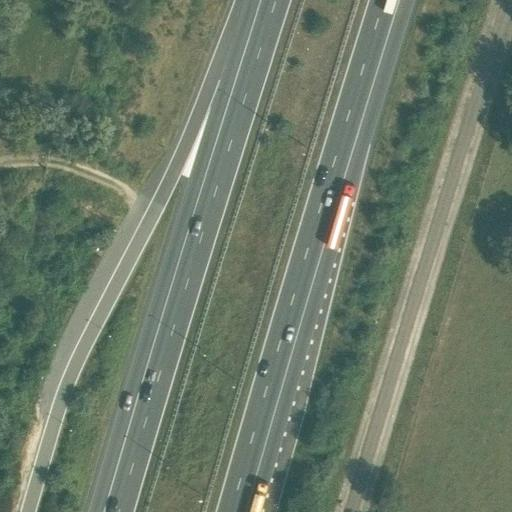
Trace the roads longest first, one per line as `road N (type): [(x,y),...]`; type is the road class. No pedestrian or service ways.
road 1 (unknown): [(268,0),(204,98),(77,362),(27,511)]
road 2 (motorway): [(269,0),(111,511)]
road 3 (unclassified): [(350,511),(507,0)]
road 4 (motorway): [(237,511),(391,0)]
road 5 (track): [(0,162),(76,167),(106,180),(148,221)]
road 6 (track): [(0,152),(29,0)]
